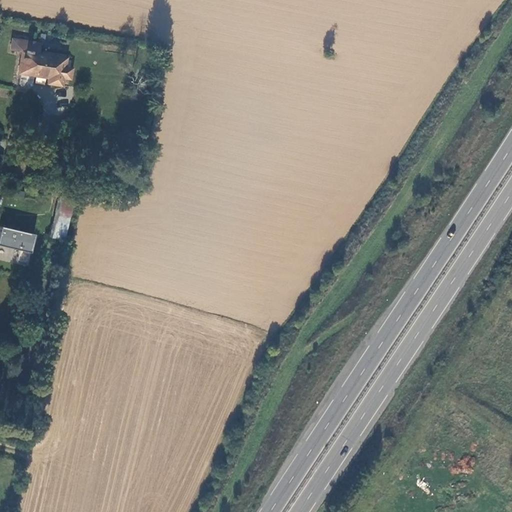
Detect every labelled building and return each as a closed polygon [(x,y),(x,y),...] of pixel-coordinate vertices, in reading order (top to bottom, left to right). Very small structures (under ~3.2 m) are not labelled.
[(63,77),(69,78),(71,68),(65,67),(66,60),(39,55),(41,43),(14,39),(12,49),(23,50),(19,72),(22,72),(20,82),(21,84),(23,85),(28,86),(31,85),(32,82),(34,72),(49,75),(48,81),(62,84),(63,77)] [(59,196),(56,211),(69,215),(72,200),(59,196)] [(67,226),(69,215),(56,211),(53,223),(67,226)] [(53,223),(50,236),(64,240),(67,226),(53,223)] [(34,234),(1,227),(0,229),(0,245),(20,249),(17,260),(28,262),(34,234)]
